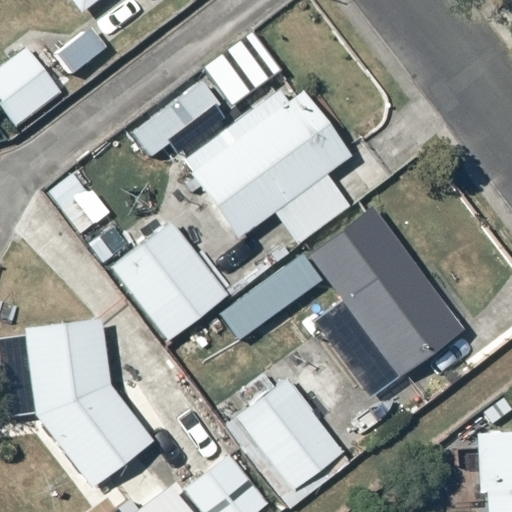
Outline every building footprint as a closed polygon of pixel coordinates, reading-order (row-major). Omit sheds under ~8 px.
[(69,0),(79,11),(92,0),(69,0)] [(51,52),(72,81),(107,54),(86,26),(51,52)] [(59,91),(38,62),(26,46),(0,65),(0,108),(13,126),(59,91)] [(302,91),(289,101),(280,88),(180,161),(236,236),(271,211),(295,244),(347,206),(322,171),(347,153),(302,91)] [(107,212),(72,169),(45,191),(80,234),(107,212)] [(459,329),(369,206),(304,253),(393,376),(459,329)] [(222,294),(164,221),(108,266),(166,339),(222,294)] [(148,441),(107,387),(96,317),(0,331),(0,387),(5,417),(33,413),(88,487),(148,441)] [(347,465),(283,376),(226,416),(290,505),(347,465)] [(511,511),(511,430),(477,432),(477,450),(454,451),(455,487),(478,486),(479,503),(479,511),(511,511)] [(180,487),(199,511),(255,511),(265,504),(225,452),(180,487)]
